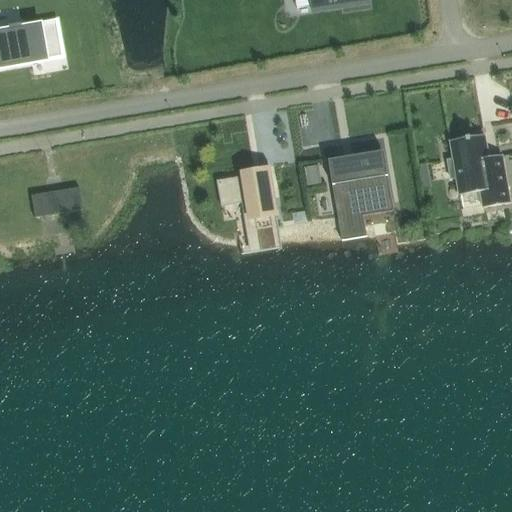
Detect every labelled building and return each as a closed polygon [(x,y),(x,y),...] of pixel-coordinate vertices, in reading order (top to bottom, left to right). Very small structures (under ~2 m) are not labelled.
[(309,0),(311,9),(313,9),(365,1),(366,1),(366,0),(309,0)] [(0,32),(0,68),(64,58),(57,22),(0,32)] [(485,139),(451,145),(454,164),(449,165),(452,183),(457,182),(460,200),(482,196),(484,212),(511,208),(503,159),(489,162),(485,139)] [(329,161),(342,240),(344,240),(344,236),(360,233),(361,233),(356,206),(390,200),(390,201),(391,204),(393,203),(392,200),(387,168),(383,169),(381,157),(332,165),(331,161),(329,161)] [(421,164),(423,188),(434,187),(432,163),(421,164)] [(215,181),(219,207),(244,203),(252,245),(279,241),(268,180),(255,182),(253,174),(215,181)] [(32,193),(34,216),(83,211),(81,188),(32,193)] [(305,212),(292,214),(294,223),(307,221),(305,212)]
